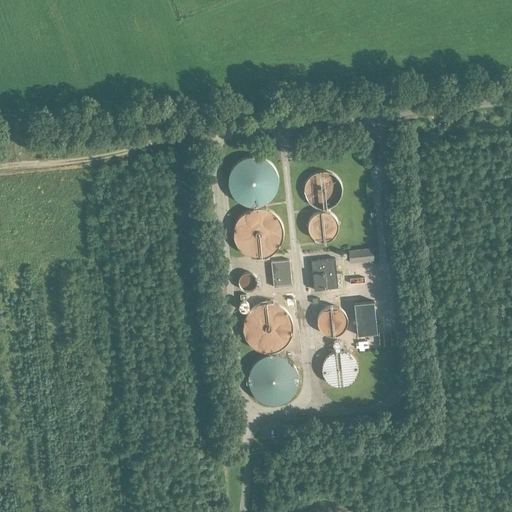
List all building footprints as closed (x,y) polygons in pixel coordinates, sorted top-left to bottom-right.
[(225,147),(230,196),(241,195),(240,188),(246,188),(245,177),(270,174),(267,147),(240,149),(240,145),(225,147)] [(253,248),(258,234),(233,224),(228,237),(253,248)] [(350,262),(374,260),(373,248),(349,250),(350,262)] [(335,258),(312,260),(315,290),(342,287),(341,273),(337,273),(335,258)] [(292,285),(289,259),(271,262),(274,287),(292,285)] [(240,264),(236,275),(248,280),(252,269),(240,264)] [(377,333),(374,301),(354,303),(358,335),(377,333)] [(247,381),(259,396),(267,398),(281,395),(291,387),(294,377),(293,371),(289,370),(291,363),(291,358),(279,344),(274,343),(280,337),(278,337),(269,338),(268,333),(262,331),(258,335),(254,333),(255,328),(253,317),(250,328),(245,329),(246,333),(255,343),(252,345),(253,347),(245,372),(247,381)]
